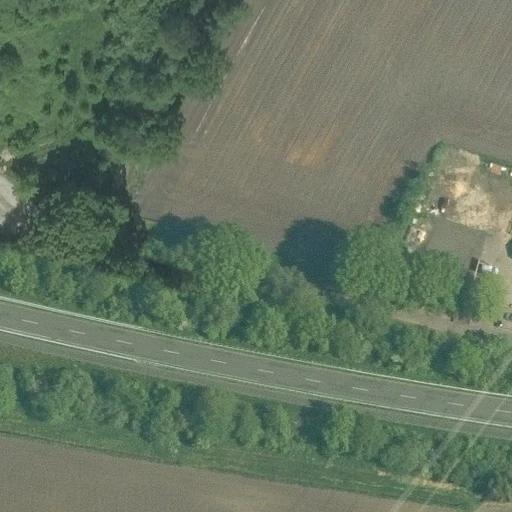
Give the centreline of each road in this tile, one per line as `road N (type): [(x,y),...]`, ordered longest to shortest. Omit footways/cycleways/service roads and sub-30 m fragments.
road 1 (track): [(212,0),(84,231),(511,338)]
road 2 (tertiary): [(0,327),(260,382),(511,422)]
